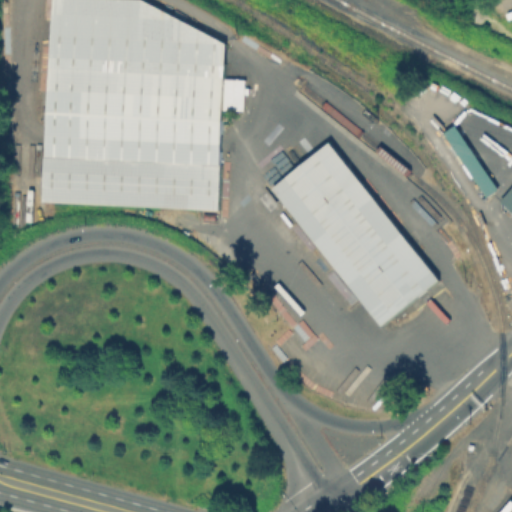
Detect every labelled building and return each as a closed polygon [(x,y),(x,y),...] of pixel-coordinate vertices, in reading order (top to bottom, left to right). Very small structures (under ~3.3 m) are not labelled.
[(144,0),(225,43),(223,77),(244,78),(242,107),(222,106),(219,164),(44,155),(51,0),(144,0)] [(497,187),(484,196),(441,132),(453,123),(497,187)] [(438,278),(380,324),(271,186),(329,140),(438,278)] [(44,155),(42,200),(217,209),(219,164),(44,155)] [(511,183),(511,210),(498,199),(511,183)]
